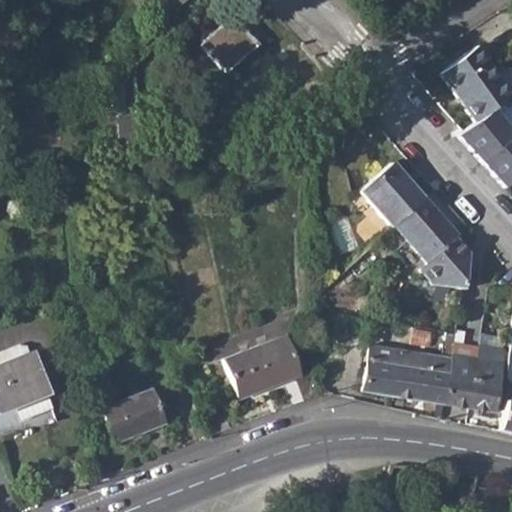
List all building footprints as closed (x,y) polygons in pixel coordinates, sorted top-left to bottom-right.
[(197,41),(221,69),(251,42),(226,16),(197,41)] [(0,55),(9,63),(16,55),(5,46),(12,38),(0,27),(0,55)] [(436,74),(471,125),(502,102),(508,98),(472,49),(436,74)] [(511,113),(502,102),(471,125),(458,134),(456,137),(479,163),(511,136),(511,113)] [(511,180),(511,136),(479,163),(502,189),(511,180)] [(356,192),(389,228),(392,226),(422,199),(389,162),(356,192)] [(74,193),(71,167),(59,168),(62,194),(74,193)] [(422,199),(392,226),(425,263),(418,269),(433,286),(462,290),(469,248),(422,199)] [(496,429),(511,432),(511,303),(501,399),(504,400),(496,429)] [(221,358),(237,396),(295,373),(279,334),(221,358)] [(442,402),(468,407),(478,345),(454,341),(452,341),(449,355),(446,374),(442,402)] [(446,374),(449,355),(368,343),(360,389),(389,394),(394,366),(446,374)] [(0,408),(44,391),(26,345),(17,344),(0,351),(0,408)] [(468,407),(494,410),(504,349),(478,345),(468,407)] [(394,366),(389,394),(442,402),(446,374),(394,366)] [(99,406),(112,440),(161,421),(147,388),(99,406)]
